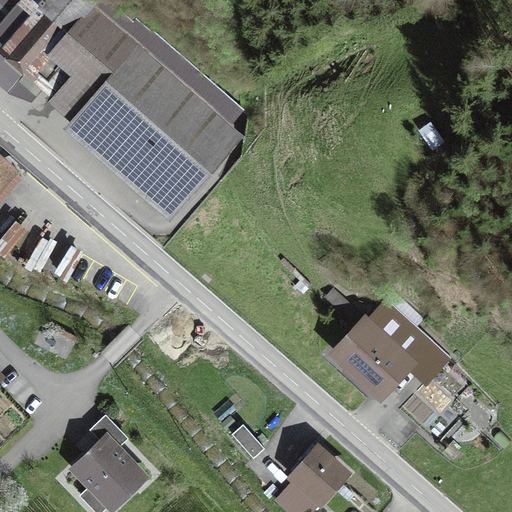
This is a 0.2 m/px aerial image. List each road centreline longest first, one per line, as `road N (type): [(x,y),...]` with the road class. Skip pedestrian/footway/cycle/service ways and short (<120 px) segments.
road 1 (tertiary): [(434,511),(179,290)]
road 2 (unclassified): [(0,475),(179,290)]
road 3 (tertiary): [(179,290),(0,132)]
